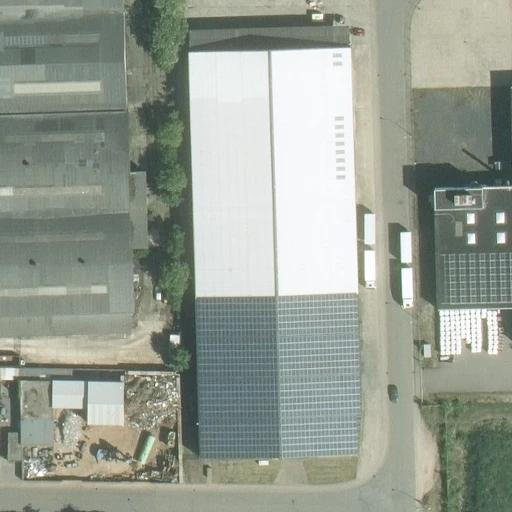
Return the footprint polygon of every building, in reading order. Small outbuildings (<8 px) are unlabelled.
[(123,0),(0,0),(0,314),(130,310),(131,310),(131,311),(133,311),(131,248),(129,172),(123,0)] [(350,46),(189,50),(201,458),(359,454),(362,408),(359,292),(358,292),(350,46)] [(511,102),(511,185),(434,188),(438,309),(511,307),(511,86),(511,102)] [(145,171),(129,172),(131,248),(147,247),(145,171)] [(130,310),(0,314),(0,334),(130,331),(130,310)] [(0,367),(0,377),(96,377),(96,367),(0,367)] [(124,382),(20,380),(21,420),(54,420),(54,407),(88,408),(88,423),(123,424),(124,382)] [(54,420),(21,420),(22,433),(22,444),(54,445),(54,420)] [(22,433),(9,433),(9,461),(22,461),(22,444),(22,433)]
